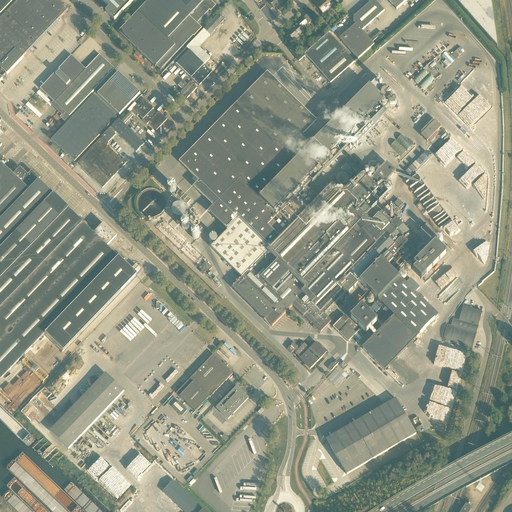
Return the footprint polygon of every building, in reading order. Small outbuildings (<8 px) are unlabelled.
[(0,0),(0,15),(14,0),(0,0)] [(0,66),(15,50),(23,57),(37,42),(68,10),(58,0),(18,0),(0,19),(0,66)] [(101,0),(110,8),(106,13),(115,21),(134,0),(101,0)] [(149,0),(149,1),(190,40),(201,28),(217,11),(213,6),(206,0),(204,0),(204,1),(202,0),(149,0)] [(263,0),(262,1),(266,5),(270,10),(273,7),(274,9),(280,4),(276,0),(271,0),(269,2),(266,0),(263,0)] [(317,7),(323,14),(331,7),(330,6),(333,3),(330,0),(322,0),(320,2),(321,3),(317,7)] [(356,24),(362,31),(384,11),(374,0),(372,0),(353,17),(353,21),(355,24),(356,24)] [(388,0),(396,9),(407,0),(388,0)] [(491,0),(455,0),(497,47),(498,47),(491,0)] [(160,71),(190,40),(149,1),(119,33),(144,57),(152,65),(155,68),(156,67),(160,71)] [(204,30),(210,35),(225,19),(219,14),(204,30)] [(308,15),(292,29),(287,34),(291,39),(292,38),(294,41),(305,32),(301,28),(307,23),(308,24),(313,20),(308,15)] [(241,21),(238,23),(247,34),(250,32),(241,21)] [(374,45),(362,31),(356,24),(355,24),(339,39),(358,59),(374,45)] [(373,42),(383,35),(381,32),(371,39),(373,42)] [(305,54),(317,69),(330,84),(354,62),(328,33),(305,54)] [(212,72),(204,65),(187,48),(176,59),(193,75),(191,78),(199,86),(212,72)] [(23,57),(15,50),(0,66),(0,82),(2,80),(3,80),(3,79),(4,78),(5,79),(6,78),(5,77),(7,75),(7,76),(7,75),(24,57),(23,57)] [(114,69),(100,55),(86,70),(72,56),(40,89),(65,112),(60,117),(65,122),(114,69)] [(428,74),(423,70),(413,80),(417,85),(428,74)] [(98,95),(120,115),(140,93),(118,73),(98,95)] [(389,105),(370,87),(359,98),(358,97),(341,113),(342,115),(325,132),(324,131),(319,136),(320,137),(317,140),(315,139),(310,144),(303,136),(317,122),(267,73),(179,163),(199,182),(194,187),(213,206),(208,212),(227,231),(224,235),(217,229),(213,233),(220,239),(211,248),(242,278),(232,288),(272,327),(293,306),(304,317),(311,324),(312,324),(321,332),(331,323),(331,322),(331,321),(330,320),(324,314),(345,292),(347,295),(359,282),(394,316),(362,348),(385,370),(438,316),(388,267),(394,260),(393,259),(408,243),(407,242),(413,235),(396,218),(395,219),(393,217),(393,216),(393,215),(392,215),(391,214),(390,215),(389,216),(389,217),(390,217),(390,218),(391,218),(392,218),(394,220),(389,225),(388,224),(392,221),(382,211),(378,215),(370,223),(365,217),(384,197),(378,190),(384,183),(376,175),(369,181),(362,174),(342,194),(333,185),(319,199),(306,187),(311,182),(312,183),(351,144),(353,147),(387,112),(385,110),(389,105)] [(424,91),(434,80),(429,75),(419,86),(424,91)] [(197,88),(190,82),(188,85),(183,81),(178,86),(183,90),(180,93),(187,99),(197,88)] [(384,90),(381,93),(381,94),(381,95),(382,96),(382,97),(383,98),(384,99),(386,99),(387,99),(388,99),(389,98),(390,97),(390,96),(391,95),(391,94),(391,92),(390,91),(389,90),(388,90),(387,89),(386,89),(385,89),(384,89),(383,90),(384,90)] [(20,91),(11,100),(20,108),(28,100),(20,91)] [(39,91),(37,94),(50,106),(53,104),(39,91)] [(51,140),(75,162),(117,117),(93,95),(51,140)] [(388,100),(388,101),(388,102),(388,103),(389,104),(390,105),(391,105),(392,106),(393,106),(394,105),(395,105),(395,104),(396,103),(396,102),(396,101),(396,100),(396,99),(395,99),(394,98),(393,97),(392,97),(391,98),(390,98),(389,99),(388,100)] [(143,119),(153,110),(154,109),(144,99),(133,110),(143,119)] [(28,103),(26,106),(39,118),(42,115),(28,103)] [(167,120),(159,112),(157,114),(153,110),(143,119),(142,121),(147,125),(149,123),(157,131),(167,120)] [(136,153),(145,144),(119,119),(101,138),(108,144),(116,136),(114,135),(116,133),(136,153)] [(421,135),(427,142),(441,127),(435,121),(434,122),(433,121),(421,132),(422,134),(421,135)] [(408,150),(412,146),(401,135),(397,140),(408,150)] [(101,139),(77,164),(103,189),(121,170),(123,168),(123,167),(127,162),(124,159),(123,160),(101,139)] [(402,156),(406,152),(395,141),(391,146),(402,156)] [(0,228),(41,185),(37,181),(40,179),(39,179),(31,171),(28,175),(20,167),(17,171),(16,170),(14,172),(15,172),(12,176),(0,164),(0,147),(1,146),(0,144),(0,228)] [(423,155),(416,162),(420,166),(427,159),(423,155)] [(438,168),(431,160),(428,162),(436,170),(438,168)] [(345,173),(344,173),(343,173),(342,173),(341,173),(340,173),(339,173),(338,174),(338,175),(337,175),(337,176),(336,177),(336,178),(336,179),(336,180),(337,182),(338,183),(338,184),(339,184),(340,185),(341,185),(342,185),(344,185),(345,185),(346,184),(347,183),(348,182),(348,181),(349,180),(349,179),(349,178),(348,177),(348,175),(347,174),(346,174),(345,173)] [(191,200),(174,185),(171,181),(164,188),(175,199),(179,196),(187,204),(191,200)] [(77,219),(41,185),(0,228),(0,380),(44,335),(62,352),(136,276),(122,262),(117,258),(106,247),(116,236),(103,223),(92,234),(85,227),(77,219)] [(398,200),(394,204),(400,210),(404,206),(398,200)] [(181,204),(180,204),(178,204),(177,204),(176,204),(175,205),(173,206),(172,207),(172,208),(171,210),(171,211),(171,212),(172,214),(172,215),(173,216),(175,217),(176,218),(177,218),(178,218),(180,218),(181,218),(182,217),(184,216),(184,215),(185,214),(185,212),(186,211),(185,210),(185,208),(184,207),(183,206),(182,205),(181,204)] [(85,227),(87,224),(79,217),(77,219),(85,227)] [(198,232),(197,232),(195,232),(194,232),(193,233),(192,233),(192,235),(192,236),(192,237),(193,238),(194,239),(195,240),(196,240),(197,240),(197,239),(198,239),(199,238),(200,236),(200,235),(200,234),(199,234),(199,233),(198,232)] [(215,235),(214,235),(213,235),(212,235),(211,236),(210,237),(210,238),(210,239),(210,240),(210,241),(211,241),(211,242),(212,243),(213,243),(214,243),(215,243),(216,242),(217,241),(217,240),(218,239),(217,238),(217,237),(216,236),(215,235)] [(413,270),(422,279),(447,254),(436,242),(414,264),(416,267),(413,270)] [(209,271),(212,268),(206,262),(201,268),(201,267),(199,269),(202,271),(201,272),(204,275),(205,274),(212,281),(215,278),(209,271)] [(135,264),(131,269),(136,273),(140,268),(135,264)] [(136,309),(162,333),(175,318),(150,294),(136,309)] [(376,313),(380,309),(375,304),(371,308),(376,313)] [(377,322),(372,316),(374,314),(370,310),(368,312),(362,306),(350,318),(366,333),(377,322)] [(479,324),(482,312),(463,306),(460,318),(479,324)] [(162,339),(132,312),(118,328),(148,355),(162,339)] [(359,330),(351,322),(344,316),(333,327),(348,342),(359,330)] [(476,336),(479,324),(460,318),(459,321),(453,319),(451,326),(447,325),(446,327),(476,336)] [(472,348),(476,336),(446,327),(443,340),(472,348)] [(105,350),(114,359),(124,348),(125,349),(131,343),(121,333),(105,350)] [(294,344),(287,350),(291,354),(297,347),(294,344)] [(311,347),(310,349),(304,344),(296,352),(295,353),(301,358),(306,363),(305,364),(310,369),(311,368),(311,369),(315,365),(314,364),(316,362),(317,363),(318,362),(322,358),(321,357),(324,354),(321,351),(322,350),(319,347),(318,348),(315,345),(312,348),(311,347)] [(461,368),(465,352),(445,347),(440,365),(445,367),(459,371),(460,367),(461,368)] [(179,397),(195,412),(209,397),(210,398),(231,376),(233,374),(214,355),(190,379),(193,382),(179,397)] [(327,378),(335,386),(343,377),(345,378),(351,372),(346,367),(347,365),(343,361),(327,378)] [(332,370),(335,367),(339,363),(336,361),(334,363),(333,364),(330,367),(330,369),(331,370),(332,370)] [(142,386),(151,396),(173,376),(163,366),(142,386)] [(106,374),(50,432),(68,450),(124,392),(106,374)] [(233,414),(248,399),(244,395),(244,394),(240,390),(239,390),(237,388),(217,409),(228,420),(231,416),(232,417),(234,415),(233,414)] [(326,440),(347,475),(416,434),(396,399),(326,440)] [(182,417),(182,416),(187,411),(178,401),(172,407),(182,417)] [(113,467),(98,481),(102,485),(106,481),(107,482),(108,483),(112,479),(114,481),(119,476),(123,481),(125,479),(113,467)] [(163,492),(183,511),(205,511),(173,481),(163,492)]
